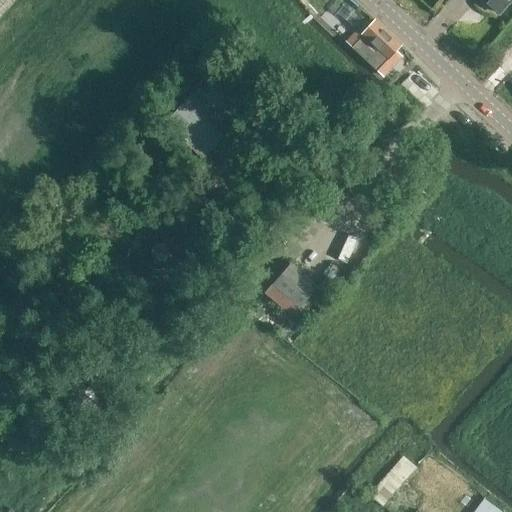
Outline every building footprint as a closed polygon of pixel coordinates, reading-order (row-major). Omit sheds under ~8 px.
[(479,0),(482,4),(486,7),(490,9),(495,10),(499,13),(511,0),(479,0)] [(368,23),(348,44),(382,76),(402,56),(396,51),(401,46),(401,45),(375,21),(371,25),(368,23)] [(229,129),(195,96),(188,103),(188,102),(168,122),(203,157),(223,137),(222,136),(229,129)] [(324,292),(318,286),(291,264),(267,292),(292,313),(299,306),(306,312),(324,292)] [(383,506),(417,467),(404,457),(380,484),(370,496),(383,506)] [(501,511),(502,511),(484,499),(474,511),(501,511)]
